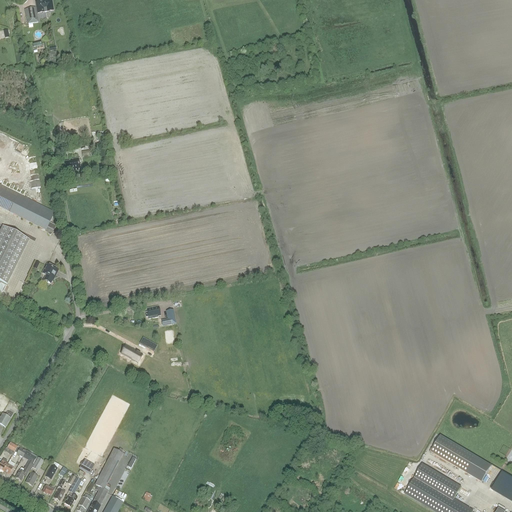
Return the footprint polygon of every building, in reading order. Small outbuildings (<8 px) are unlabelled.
[(37,2),(36,2),(37,14),(45,13),(44,12),(47,12),(54,11),(51,0),(48,0),(45,1),(41,2),(41,0),(36,0),(37,0),(37,2)] [(26,20),(38,18),(35,7),(24,10),(26,20)] [(72,171),(81,170),(79,158),(70,160),(70,161),(64,162),(66,172),(71,171),(72,171)] [(0,208),(46,231),(48,231),(47,232),(48,232),(48,233),(48,235),(50,236),(51,235),(52,234),(55,227),(49,224),(54,213),(0,185),(0,208)] [(0,231),(0,281),(7,285),(29,240),(2,227),(0,231)] [(53,278),(54,278),(58,270),(47,264),(42,274),(46,276),(44,281),(51,284),(53,278)] [(158,316),(160,315),(158,307),(147,309),(148,313),(146,313),(147,318),(149,317),(149,320),(158,318),(158,316)] [(161,321),(162,326),(175,324),(172,310),(166,312),(167,319),(161,321)] [(146,348),(154,352),(157,346),(150,342),(146,348)] [(126,352),(124,356),(138,364),(143,356),(127,347),(125,351),(126,352)] [(0,417),(0,424),(6,428),(13,414),(9,412),(7,412),(6,415),(2,414),(0,417)] [(491,466),(441,436),(431,453),(481,483),(491,466)] [(14,453),(18,447),(10,443),(7,449),(14,453)] [(23,458),(27,452),(20,449),(16,455),(23,458)] [(104,490),(123,455),(113,450),(95,485),(101,488),(88,511),(97,511),(108,492),(104,490)] [(26,478),(27,476),(37,458),(27,452),(23,458),(28,461),(22,472),(20,471),(16,478),(21,481),(24,477),(26,478)] [(43,461),(37,458),(32,468),(37,471),(43,461)] [(85,460),(79,469),(89,475),(94,465),(85,460)] [(9,475),(13,467),(15,464),(9,461),(8,464),(4,471),(9,475)] [(422,465),(404,495),(433,511),(472,511),(473,511),(454,500),(461,488),(422,465)] [(52,466),(45,477),(51,480),(57,469),(52,466)] [(511,478),(503,473),(492,490),(511,501),(511,478)] [(26,483),(32,487),(38,478),(31,474),(26,483)] [(78,475),(68,492),(74,495),(81,482),(84,484),(86,480),(78,475)] [(68,484),(71,486),(76,479),(72,476),(68,484)] [(54,499),(55,499),(55,500),(57,501),(57,500),(59,502),(62,497),(63,497),(65,492),(62,491),(63,490),(61,489),(64,483),(62,482),(58,489),(59,490),(54,499)] [(87,491),(93,494),(95,488),(89,485),(87,491)] [(45,495),(46,494),(46,495),(47,494),(51,496),(54,490),(46,486),(42,493),(43,493),(43,494),(45,495)] [(146,492),(142,499),(149,503),(152,497),(150,496),(151,495),(146,492)] [(116,498),(124,503),(126,498),(119,494),(116,498)] [(70,507),(74,501),(75,502),(78,498),(72,495),(70,498),(68,497),(64,504),(70,507)] [(118,511),(124,503),(116,498),(113,496),(103,511),(118,511)] [(88,504),(88,503),(89,501),(83,498),(82,500),(78,508),(79,509),(78,511),(79,511),(82,511),(84,509),(85,509),(88,504)]
